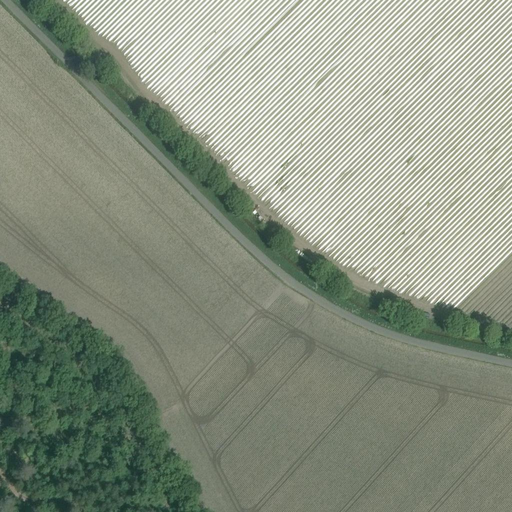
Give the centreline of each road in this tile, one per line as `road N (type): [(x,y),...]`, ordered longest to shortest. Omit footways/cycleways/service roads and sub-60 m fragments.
road 1 (unclassified): [(5,0),(291,281),(385,330),(511,362)]
road 2 (track): [(0,298),(108,392),(169,511)]
road 3 (track): [(0,434),(48,415),(117,411)]
